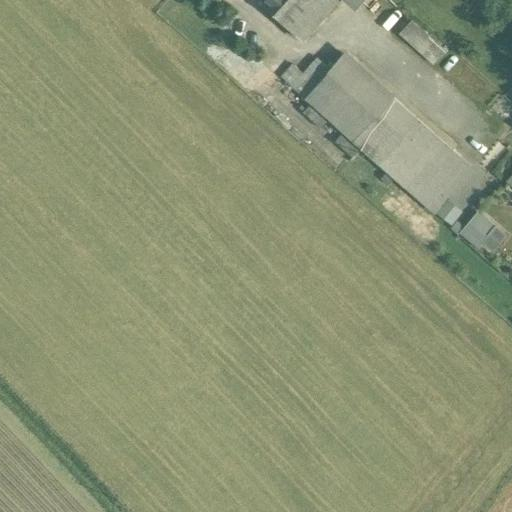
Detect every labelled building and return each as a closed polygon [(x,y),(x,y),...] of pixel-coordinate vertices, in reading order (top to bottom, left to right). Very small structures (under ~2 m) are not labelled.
[(323,14),(307,0),(264,0),(262,3),(300,39),(323,14)] [(307,0),(323,14),(335,0),(307,0)] [(434,41),(412,22),(402,32),(435,62),(447,49),(439,40),(434,41)] [(290,67),(282,76),(433,211),(471,168),(345,54),(332,71),(317,58),(301,76),(290,67)] [(468,233),(491,253),(506,235),(483,215),(468,233)]
